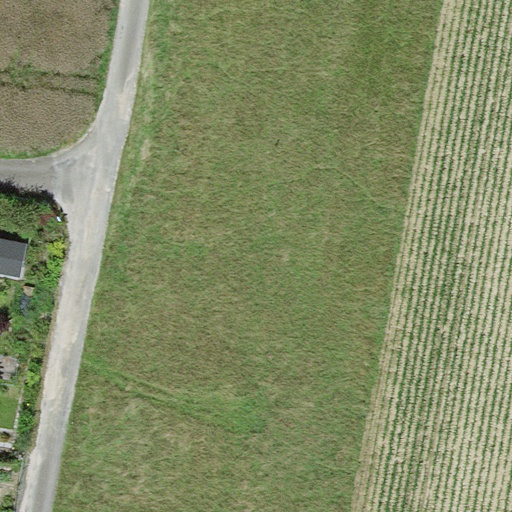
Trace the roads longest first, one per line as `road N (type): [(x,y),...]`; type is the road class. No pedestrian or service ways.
road 1 (residential): [(33,511),(90,185)]
road 2 (residential): [(90,185),(123,0)]
